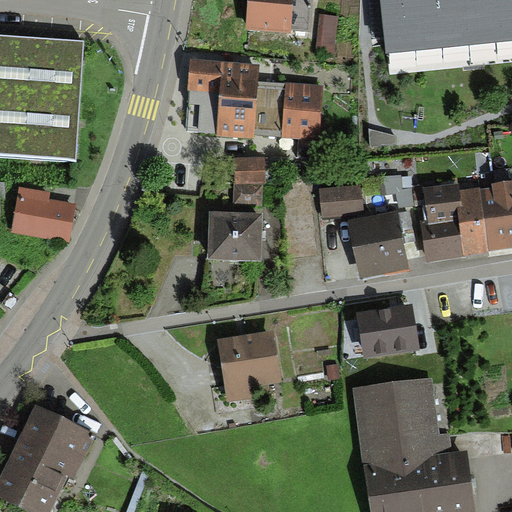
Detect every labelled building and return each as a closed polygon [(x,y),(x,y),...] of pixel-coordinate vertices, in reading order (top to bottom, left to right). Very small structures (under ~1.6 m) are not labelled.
[(249,0),(246,32),(291,37),(292,29),(310,30),(313,0),(249,0)] [(511,0),(384,0),(390,54),(511,41),(511,0)] [(337,18),(320,17),(317,44),(335,46),(337,18)] [(85,40),(0,34),(0,156),(78,161),(85,40)] [(320,141),(324,88),(260,84),(261,67),(189,63),(185,134),(199,135),(198,139),(254,142),(255,137),(320,141)] [(265,163),(235,163),(234,204),(260,204),(260,186),(264,186),(265,163)] [(71,215),(73,204),(48,200),(49,191),(19,186),(13,231),(68,239),(71,215)] [(414,208),(423,265),(462,259),(489,255),(479,191),(460,194),(459,186),(454,187),(424,191),(426,206),(414,208)] [(511,186),(479,191),(489,255),(499,253),(511,251),(511,186)] [(351,187),(317,190),(319,215),(353,212),(351,187)] [(411,211),(349,223),(361,280),(391,274),(410,270),(406,248),(418,246),(411,211)] [(262,220),(211,217),(209,263),(260,265),(262,236),(262,220)] [(397,307),(357,314),(365,360),(420,349),(411,304),(397,307)] [(228,404),(255,398),(254,391),(286,385),(276,334),(242,341),(217,345),(228,404)] [(357,389),(372,511),(477,511),(473,482),(468,451),(452,453),(450,433),(439,434),(432,380),(357,389)] [(35,405),(0,479),(0,497),(31,511),(51,511),(68,476),(74,479),(92,439),(87,437),(90,430),(35,405)]
